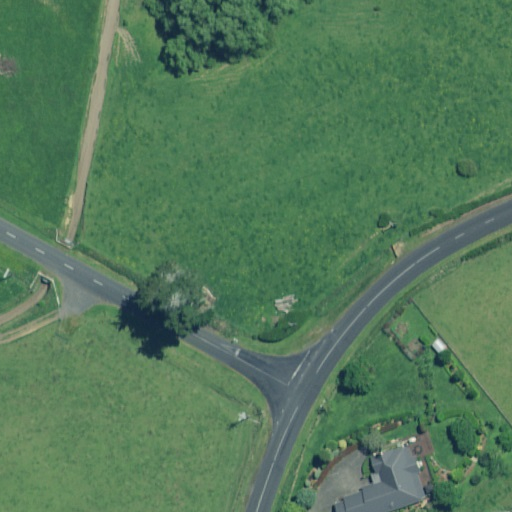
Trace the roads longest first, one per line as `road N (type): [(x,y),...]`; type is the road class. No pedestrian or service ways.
road 1 (unclassified): [(303,395),(0,228)]
road 2 (unclassified): [(303,395),(365,307),(398,277),(511,210)]
road 3 (unclassified): [(256,511),(303,395)]
